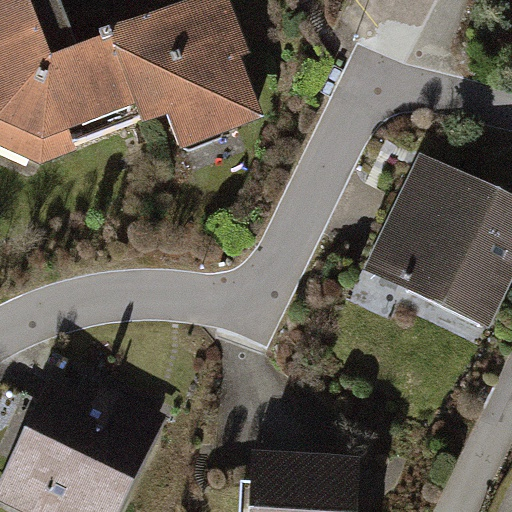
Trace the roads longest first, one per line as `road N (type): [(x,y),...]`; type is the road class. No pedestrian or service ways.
road 1 (residential): [(0,340),(74,301),(219,298),(267,284),(367,102),(419,84),(511,106)]
road 2 (residential): [(511,400),(459,511)]
